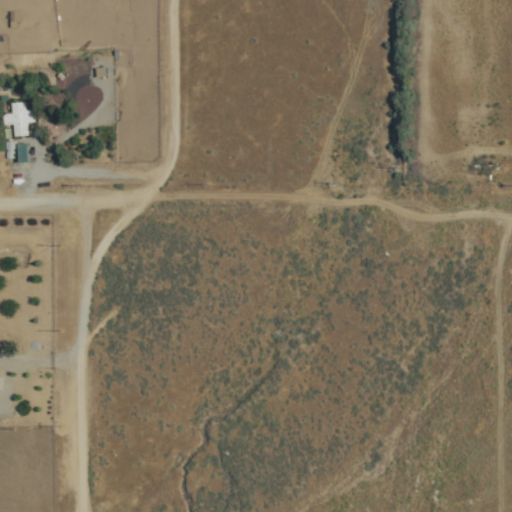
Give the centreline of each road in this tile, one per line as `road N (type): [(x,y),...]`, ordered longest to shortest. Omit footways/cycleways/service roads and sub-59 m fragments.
road 1 (residential): [(155,166),(88,253),(82,280),(81,511)]
road 2 (residential): [(169,0),(170,115),(155,166)]
